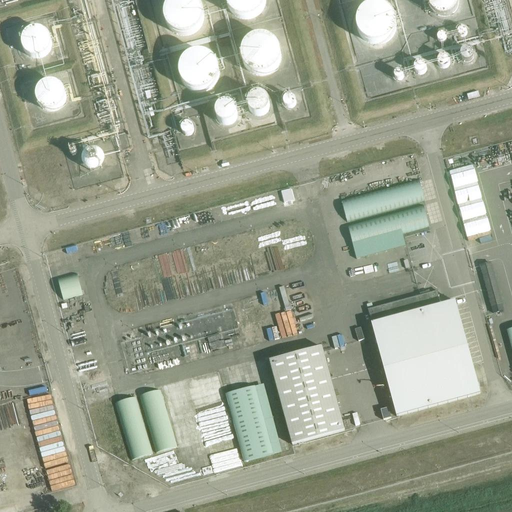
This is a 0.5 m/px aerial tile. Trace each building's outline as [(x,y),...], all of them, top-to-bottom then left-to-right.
[(204,21),(204,17),(204,13),(203,8),(201,4),(198,1),(196,0),(166,0),(165,1),(163,4),(161,8),(159,13),(159,17),(159,21),(161,25),(163,29),(166,33),(170,36),(174,38),(179,39),(183,39),(187,39),(192,37),(195,35),(198,33),(201,29),(203,25),(204,21)] [(226,0),(227,3),(229,9),(233,14),(238,18),(244,19),(250,19),(256,17),(260,13),(263,9),(265,3),(265,0),(226,0)] [(441,14),(446,15),(451,14),(455,11),(458,7),(460,2),(459,0),(430,0),(431,2),(432,7),(436,12),(441,14)] [(366,42),(371,45),(377,47),(383,47),(389,45),(394,41),(397,36),(399,30),(399,24),(397,18),(393,13),(388,10),(382,8),(376,8),(370,10),(365,14),(362,19),(360,25),(360,31),(362,37),(366,42)] [(466,34),(466,32),(466,30),(465,29),(463,28),(461,27),(460,27),(458,28),(457,30),(456,32),(457,34),(458,35),(459,36),(461,37),(463,36),(465,35),(466,34)] [(27,55),(31,58),(37,58),(43,57),(47,53),(50,48),(51,43),(50,37),(47,32),(43,29),(38,28),(33,28),(29,30),(25,32),(22,36),(21,41),(21,47),(23,51),(27,55)] [(444,40),(445,39),(444,37),(443,35),(442,34),(440,34),(438,35),(437,36),(436,37),(436,39),(436,40),(437,42),(438,43),(441,43),(442,43),(443,42),(444,40)] [(244,66),(247,72),(252,75),(258,77),(264,78),(269,76),(274,73),(278,68),(281,63),(281,57),(280,51),(277,46),(272,42),(267,40),(261,39),(256,40),(250,43),(245,47),(243,53),(242,60),(244,66)] [(473,58),(473,55),(473,52),(472,50),(470,49),(469,48),(466,47),(463,47),(461,49),(459,51),(458,53),(458,54),(458,57),(460,60),(461,61),(463,62),(465,62),(468,62),(471,60),(473,58)] [(222,76),(223,71),(222,66),(221,62),(219,58),(216,55),(212,52),(209,50),(206,49),(201,48),(196,48),(192,49),(188,51),(184,54),(181,58),(179,62),(177,66),(177,70),(177,75),(179,79),(180,83),(183,86),(187,89),(190,91),(194,93),(199,94),(204,93),(208,92),(211,90),(215,87),(218,84),(221,80),(222,76)] [(449,65),(449,62),(449,61),(448,58),(446,57),(443,56),(441,57),(439,58),(437,60),(437,62),(437,64),(438,67),(440,68),(443,69),(445,68),(447,67),(449,65)] [(425,71),(426,69),(425,67),(424,64),(422,63),(420,62),(417,63),(415,64),(414,66),(413,69),(413,71),(415,73),(417,74),(419,75),(422,75),(424,73),(425,71)] [(402,77),(403,75),(402,73),(401,71),(400,69),(397,69),(395,69),(392,70),(391,73),(390,75),(391,77),(392,79),(394,80),(396,81),(399,81),(401,79),(402,77)] [(40,107),(44,110),(49,112),(55,111),(60,109),(63,104),(66,99),(66,94),(63,89),(60,85),(55,82),(50,81),(45,83),(40,85),(37,90),(36,94),(36,99),(37,103),(40,107)] [(251,112),(254,115),(259,115),(263,114),(266,111),(268,106),(268,102),(265,97),(261,95),(256,94),(251,97),(248,101),(247,105),(248,109),(251,112)] [(294,103),(295,101),(294,98),(293,96),(291,95),(288,94),(286,94),(284,95),(282,97),(281,100),(282,103),(283,105),(285,106),(287,107),(291,107),(293,105),(294,103)] [(215,119),(218,123),(223,126),(228,126),(233,123),(235,118),(236,113),(234,109),(231,106),(227,104),(223,104),(219,106),(216,110),(214,114),(215,119)] [(192,131),(192,129),(192,127),(191,125),(189,124),(187,123),(185,123),(183,124),(181,126),(181,129),(181,131),(182,133),(184,134),(186,135),(189,134),(191,133),(192,131)] [(95,166),(99,164),(102,161),(103,157),(103,153),(101,149),(98,146),(94,144),(89,145),(85,146),(82,149),(81,153),(81,158),(82,162),(86,165),(90,167),(95,166)] [(348,222),(425,201),(419,180),(342,201),(348,222)] [(354,247),(429,226),(423,206),(348,226),(354,247)] [(485,207),(461,212),(467,238),(491,232),(485,207)] [(57,245),(51,246),(55,262),(61,261),(57,245)] [(490,264),(480,266),(493,314),(502,312),(490,264)] [(64,300),(83,295),(78,274),(58,279),(64,300)] [(441,305),(437,291),(368,310),(397,417),(480,394),(455,301),(441,305)] [(292,445),(344,431),(322,347),(270,361),(292,445)] [(347,377),(334,379),(337,395),(349,394),(347,377)] [(256,387),(226,395),(244,463),(274,455),(256,387)] [(156,453),(178,447),(161,390),(140,397),(156,453)] [(132,460),(153,454),(137,397),(115,404),(132,460)] [(276,425),(269,426),(273,444),(280,442),(276,425)]
